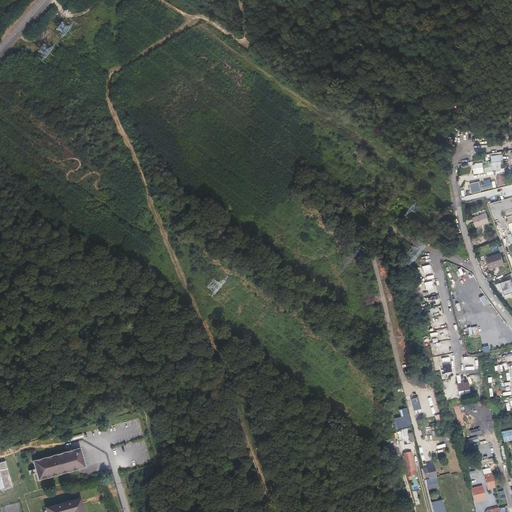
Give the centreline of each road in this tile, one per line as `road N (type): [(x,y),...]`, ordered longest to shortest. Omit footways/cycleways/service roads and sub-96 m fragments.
road 1 (residential): [(511,323),(479,275),(462,225),(453,163),(467,142)]
road 2 (track): [(466,116),(378,93),(354,0)]
road 3 (track): [(159,0),(247,44),(238,0)]
